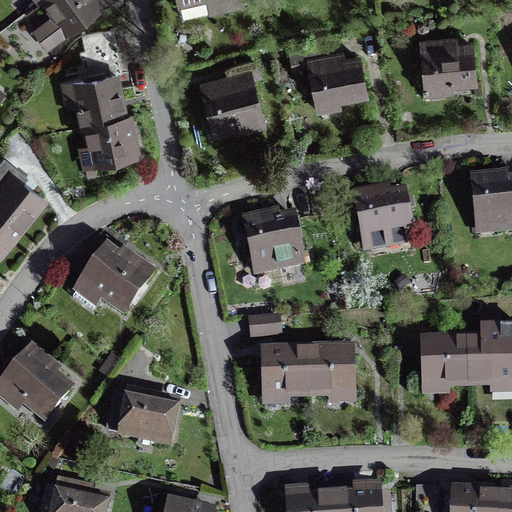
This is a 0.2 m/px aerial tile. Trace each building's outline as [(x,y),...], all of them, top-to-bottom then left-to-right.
[(39,0),(38,1),(38,2),(41,0),(42,0),(55,17),(35,32),(48,48),(103,7),(97,0),(39,0)] [(178,0),(183,19),(242,6),(240,0),(178,0)] [(79,52),(85,80),(114,74),(120,73),(110,29),(82,35),(85,51),(79,52)] [(446,41),(423,43),(426,90),(451,88),(451,83),(474,82),(471,46),(446,48),(446,41)] [(359,60),(334,64),(332,56),(320,58),(318,44),(289,49),(292,65),(310,62),(317,103),(365,95),(359,60)] [(124,118),(114,74),(85,80),(73,83),(82,127),(87,126),(124,118)] [(203,85),(214,127),(236,121),(239,135),(264,128),(252,80),(228,86),(226,79),(203,85)] [(137,156),(129,117),(124,118),(87,126),(95,165),(137,156)] [(0,254),(45,199),(15,174),(13,176),(0,165),(0,254)] [(497,176),(474,178),(478,221),(498,219),(499,230),(511,229),(511,182),(498,184),(497,176)] [(356,194),(365,246),(413,238),(405,194),(380,198),(379,190),(356,194)] [(268,215),(245,220),(256,274),(302,264),(300,252),(301,252),(294,218),(270,223),(268,215)] [(125,261),(106,247),(72,296),(94,311),(103,297),(125,313),(153,273),(129,255),(125,261)] [(277,317),(251,319),(252,336),(279,333),(277,317)] [(511,381),(511,327),(482,328),(483,339),(468,340),(469,383),(511,381)] [(469,383),(468,340),(442,340),(442,337),(428,338),(428,345),(422,345),(423,384),(469,383)] [(333,349),(308,350),(309,393),(354,391),(353,353),(344,353),(343,347),(333,347),(333,349)] [(59,370),(30,348),(1,384),(46,419),(71,388),(55,375),(59,370)] [(309,393),(308,350),(283,351),(283,348),(272,349),(273,356),(263,356),(264,394),(309,393)] [(114,369),(120,361),(113,356),(107,364),(114,369)] [(108,377),(114,369),(107,364),(101,372),(108,377)] [(117,391),(109,431),(166,442),(174,402),(117,391)] [(60,490),(46,487),(42,505),(56,508),(55,511),(101,511),(104,498),(87,494),(88,486),(62,480),(60,490)] [(355,493),(332,495),(333,511),(388,511),(387,496),(380,496),(380,492),(374,492),(374,485),(355,487),(355,493)] [(437,511),(439,488),(417,486),(415,511),(437,511)] [(497,511),(498,493),(473,492),(473,489),(463,488),(463,495),(453,495),(451,511),(497,511)] [(333,511),(332,495),(310,496),(309,489),(293,490),(294,497),(288,497),(288,511),(333,511)] [(511,511),(511,493),(498,493),(497,511),(511,511)]
